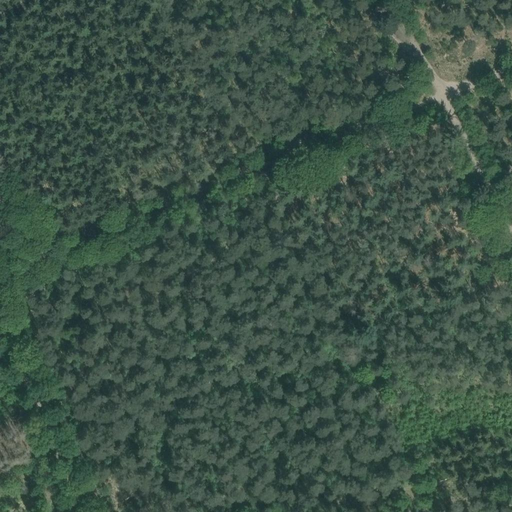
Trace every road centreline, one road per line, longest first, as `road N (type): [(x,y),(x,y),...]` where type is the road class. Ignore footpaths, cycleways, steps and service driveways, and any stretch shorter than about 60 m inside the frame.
road 1 (track): [(511,67),(0,276)]
road 2 (track): [(76,511),(84,500),(395,500),(511,475)]
road 3 (track): [(0,305),(89,511)]
road 4 (track): [(442,93),(511,228)]
